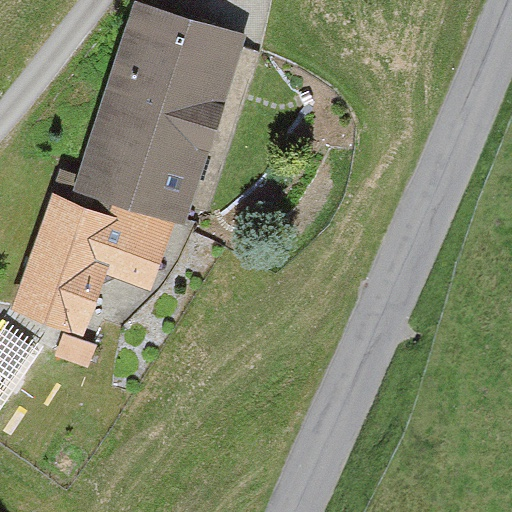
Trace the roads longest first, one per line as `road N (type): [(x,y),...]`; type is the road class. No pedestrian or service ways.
road 1 (tertiary): [(292,511),(511,9)]
road 2 (residential): [(0,120),(96,0)]
